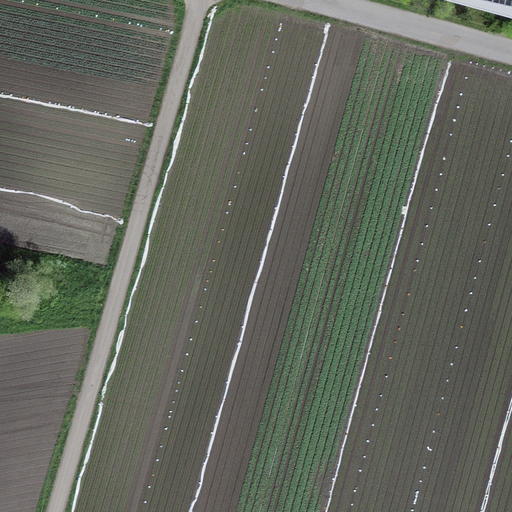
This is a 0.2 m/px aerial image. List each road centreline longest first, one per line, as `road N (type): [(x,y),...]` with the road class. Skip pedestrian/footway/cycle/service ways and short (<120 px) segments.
road 1 (track): [(52,511),(197,0)]
road 2 (unclassified): [(511,51),(326,0)]
